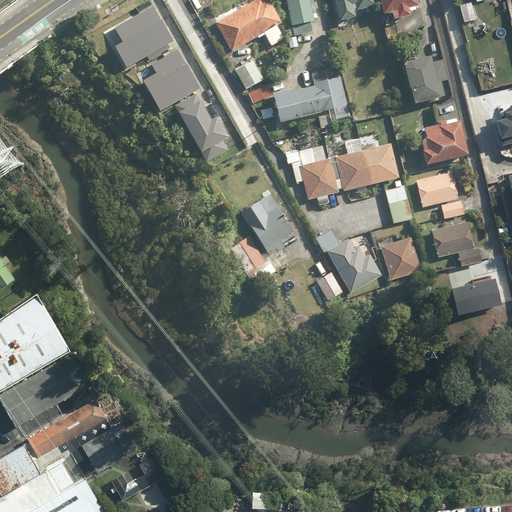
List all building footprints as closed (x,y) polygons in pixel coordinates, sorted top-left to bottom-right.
[(261,0),(254,0),(215,22),(231,51),(257,36),(258,38),(265,34),(271,46),(284,38),(277,25),(282,22),(269,0),(263,0),(262,1),(261,0)] [(313,0),(287,0),(293,27),(288,28),(290,37),(313,32),(311,22),(315,21),(314,19),(317,18),(313,0)] [(335,0),(340,20),(355,16),(354,10),(376,5),(375,0),(335,0)] [(379,0),(383,13),(392,11),(394,19),(411,15),(410,11),(416,9),(415,6),(419,5),(417,0),(379,0)] [(472,3),(459,6),(463,23),(477,19),(472,3)] [(127,68),(173,40),(153,6),(115,28),(122,41),(114,46),(127,68)] [(298,36),(287,37),(288,48),(299,47),(298,36)] [(155,73),(141,80),(159,111),(200,88),(178,49),(150,65),(155,73)] [(409,60),(405,67),(414,104),(445,96),(441,81),(449,79),(444,59),(433,62),(431,55),(409,60)] [(253,61),(235,70),(246,89),(263,79),(253,61)] [(315,86),(274,95),(280,121),(347,106),(341,77),(314,83),(315,86)] [(264,86),(248,94),(253,104),(269,96),(264,86)] [(180,106),(177,111),(201,152),(228,136),(217,116),(211,119),(199,98),(194,99),(180,106)] [(420,139),(426,164),(469,154),(461,120),(457,121),(456,118),(445,121),(445,120),(437,122),(438,125),(424,128),(426,138),(420,139)] [(322,145),(285,154),(288,164),(291,164),(296,183),(304,181),(309,200),(400,177),(391,143),(363,151),(360,140),(347,143),(349,152),(325,158),(322,145)] [(452,172),(416,180),(422,207),(458,199),(452,172)] [(510,185),(501,188),(511,228),(511,175),(508,176),(510,185)] [(406,184),(382,190),(391,224),(415,218),(406,184)] [(271,195),(243,212),(245,216),(243,216),(250,227),(251,226),(268,254),(277,249),(278,251),(285,247),(281,240),(293,232),(271,195)] [(461,200),(441,205),(445,219),(464,214),(461,200)] [(478,247),(473,249),(467,222),(431,230),(437,258),(458,253),(461,266),(481,262),(478,247)] [(331,229),(316,238),(325,254),(327,252),(350,293),(381,275),(369,254),(365,257),(358,245),(353,248),(348,239),(339,243),(331,229)] [(249,236),(229,248),(245,274),(265,263),(249,236)] [(412,237),(381,246),(391,280),(422,271),(412,237)] [(0,258),(0,289),(15,279),(5,266),(10,263),(5,256),(1,259),(0,258)] [(344,292),(330,272),(316,283),(330,302),(344,292)] [(496,279),(453,290),(460,315),(502,304),(496,279)] [(0,395),(73,350),(42,301),(0,327),(0,395)] [(318,340),(309,317),(294,323),(298,332),(293,334),(299,348),(318,340)] [(94,384),(73,350),(0,395),(0,408),(15,433),(94,384)] [(93,403),(25,445),(35,462),(103,420),(93,403)] [(117,425),(82,447),(100,476),(135,455),(117,425)] [(0,460),(0,511),(39,511),(59,500),(25,445),(0,460)] [(149,458),(110,481),(122,502),(161,479),(149,458)] [(101,511),(85,485),(39,511),(101,511)] [(276,509),(276,491),(251,490),(251,508),(276,509)]
